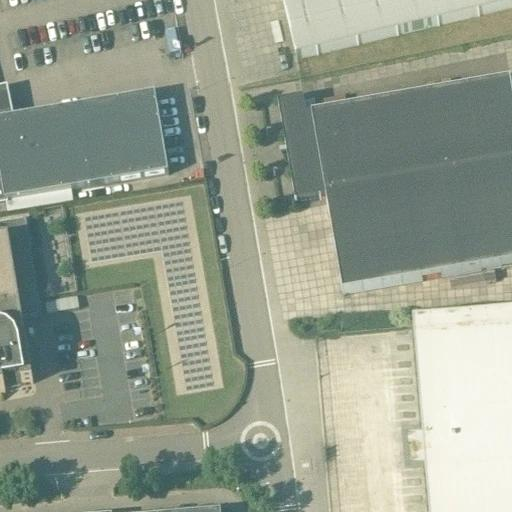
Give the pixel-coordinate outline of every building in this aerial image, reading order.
[(511,10),(511,0),(282,0),(298,61),(511,10)] [(296,206),(326,201),(343,297),(511,267),(511,92),(510,84),(307,119),(304,102),(278,106),(296,206)] [(0,205),(93,190),(168,177),(155,98),(79,110),(6,122),(1,95),(0,95),(0,205)] [(26,223),(0,227),(0,395),(5,395),(4,385),(16,383),(17,388),(33,386),(22,322),(42,318),(26,223)] [(79,298),(47,306),(50,317),(81,309),(79,298)] [(429,511),(511,511),(511,321),(414,330),(429,511)]
